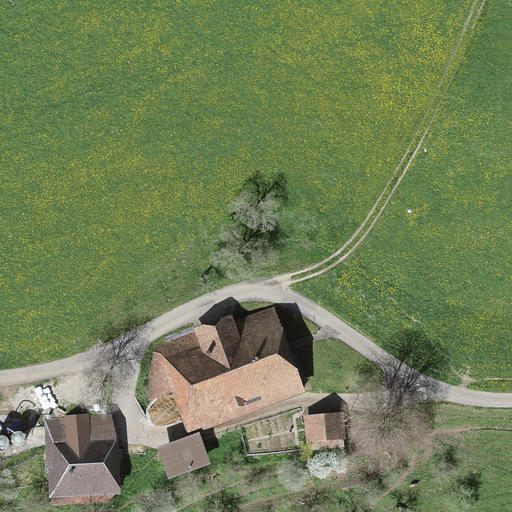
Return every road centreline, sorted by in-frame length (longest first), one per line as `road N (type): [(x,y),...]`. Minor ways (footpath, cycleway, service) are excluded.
road 1 (unclassified): [(0,376),(56,368),(223,297),(264,292),(309,309),(420,382),(511,399)]
road 2 (track): [(254,292),(315,270),(360,234),(419,134),(480,0)]
